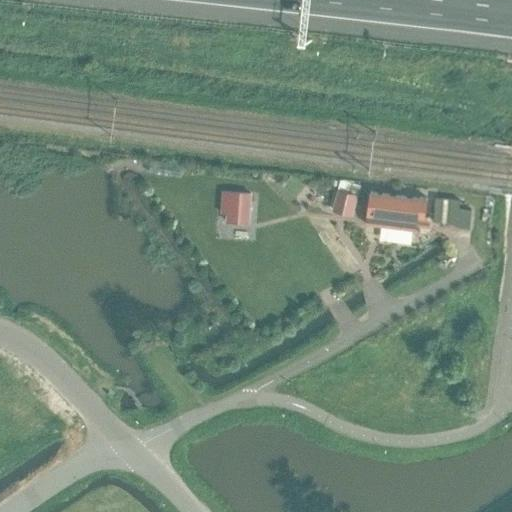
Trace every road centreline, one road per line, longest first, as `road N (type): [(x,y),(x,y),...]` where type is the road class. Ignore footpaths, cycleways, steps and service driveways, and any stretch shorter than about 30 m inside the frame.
road 1 (unclassified): [(0,333),(24,346),(127,448)]
road 2 (motorway): [(373,0),(511,15)]
road 3 (unclassified): [(127,448),(248,391)]
road 4 (unclassified): [(10,511),(127,448)]
